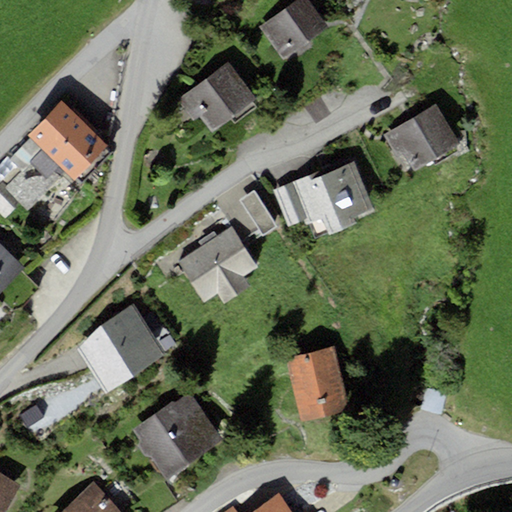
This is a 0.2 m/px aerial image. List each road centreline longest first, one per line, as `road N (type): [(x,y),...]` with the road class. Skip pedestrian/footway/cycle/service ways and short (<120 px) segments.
road 1 (residential): [(145,21),(103,249),(61,318),(0,379)]
road 2 (residential): [(476,468),(463,442),(426,435),(366,474),(247,478),(195,511)]
road 3 (residential): [(145,21),(112,30),(0,145)]
